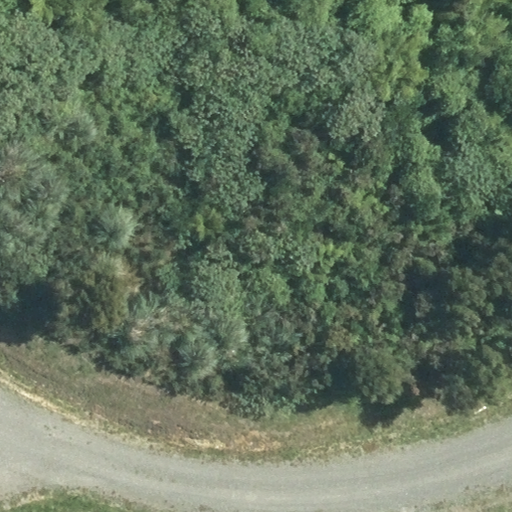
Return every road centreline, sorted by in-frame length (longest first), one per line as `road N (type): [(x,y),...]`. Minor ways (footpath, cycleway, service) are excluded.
road 1 (track): [(511,462),(329,511)]
road 2 (track): [(162,511),(63,504),(0,473)]
